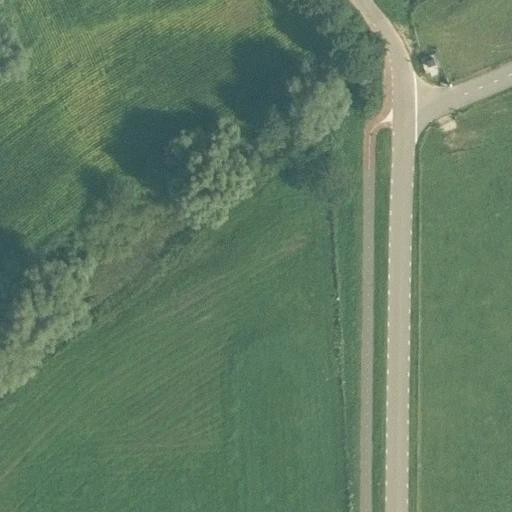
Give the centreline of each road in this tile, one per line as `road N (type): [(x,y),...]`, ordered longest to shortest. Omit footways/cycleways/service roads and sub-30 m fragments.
road 1 (unclassified): [(396,511),(401,117)]
road 2 (unclassified): [(401,117),(387,39),(358,0)]
road 3 (unclassified): [(401,117),(511,71)]
